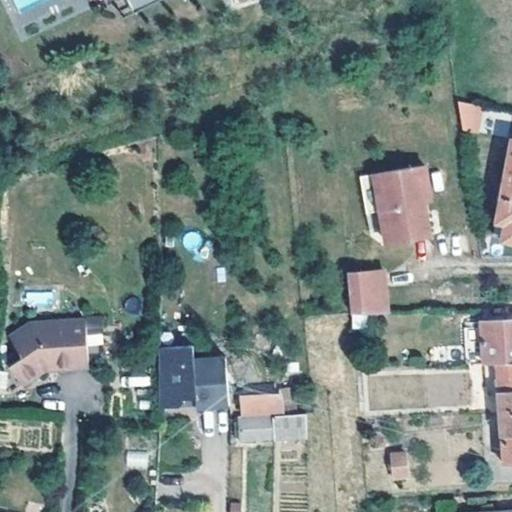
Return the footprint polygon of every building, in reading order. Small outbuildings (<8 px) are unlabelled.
[(116,0),(117,0),(130,0),(136,12),(159,0),(116,0)] [(130,0),(117,0),(125,17),(136,12),(130,0)] [(458,97),(463,128),(477,126),(474,102),(474,100),(458,97)] [(479,102),(474,102),(477,126),(483,125),(479,102)] [(511,148),(498,220),(506,222),(504,238),(511,239),(511,148)] [(426,164),(362,175),(365,198),(430,188),(426,164)] [(430,188),(365,198),(367,211),(382,208),(387,240),(431,233),(425,199),(431,197),(430,188)] [(388,311),(385,269),(350,271),(353,312),(388,311)] [(511,319),(485,321),(486,362),(488,362),(511,360),(511,319)] [(55,363),(56,368),(90,368),(90,325),(33,327),(14,337),(25,356),(11,365),(23,385),(45,372),(42,366),(48,363),(55,363)] [(161,350),(161,411),(180,410),(185,405),(185,402),(197,402),(198,412),(231,409),(227,359),(195,362),(194,348),(161,350)] [(511,360),(488,362),(490,393),(501,393),(502,411),(511,410),(511,360)] [(42,366),(45,372),(49,368),(56,368),(55,363),(48,363),(42,366)] [(243,396),(244,416),(272,415),(281,414),(280,394),(243,396)] [(511,410),(502,411),(505,463),(511,462),(511,410)] [(273,437),(307,435),(306,413),(281,414),(272,415),(273,437)] [(242,439),(273,437),(272,415),(244,416),(240,417),(242,439)] [(126,467),(146,468),(147,453),(127,453),(126,467)] [(406,453),(393,455),(395,475),(408,474),(406,453)]
